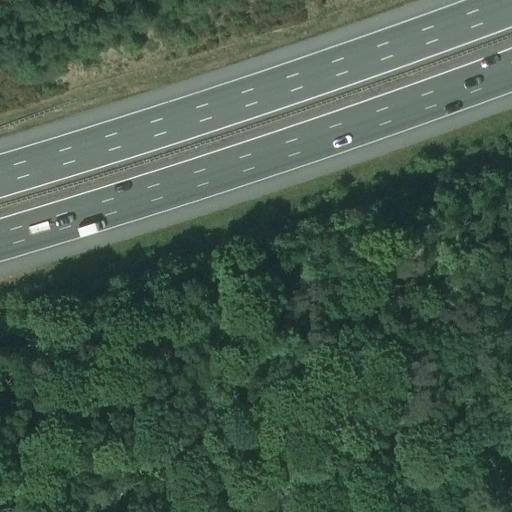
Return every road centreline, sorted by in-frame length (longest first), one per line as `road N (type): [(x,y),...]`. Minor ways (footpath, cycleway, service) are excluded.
road 1 (motorway): [(0,239),(243,165),(511,68)]
road 2 (motorway): [(511,3),(0,174)]
road 3 (track): [(317,499),(511,418)]
